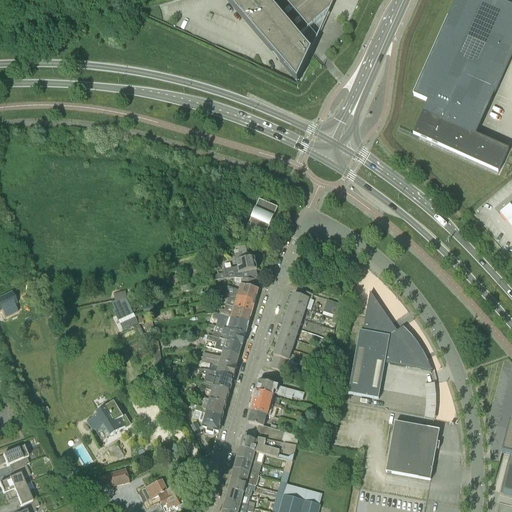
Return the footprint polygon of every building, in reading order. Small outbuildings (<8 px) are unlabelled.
[(225,0),(297,84),(309,57),(312,52),(311,52),(303,42),(305,40),(302,36),(300,38),(299,38),(321,19),(328,12),(329,13),(335,0),(225,0)] [(476,136),(495,93),(511,54),(511,7),(495,0),(456,0),(413,96),(428,102),(413,135),(498,173),(509,150),(476,136)] [(247,228),(266,236),(278,209),(259,200),(247,228)] [(511,208),(511,209),(510,207),(500,215),(511,229),(511,208)] [(241,280),(255,281),(255,280),(249,280),(248,273),(257,271),(254,259),(236,263),(237,268),(222,271),(223,275),(218,276),(218,275),(210,277),(211,282),(234,279),(241,279),(241,280)] [(258,291),(255,291),(256,281),(255,281),(241,280),(241,286),(240,286),(239,291),(228,288),(227,295),(255,303),(258,291)] [(126,299),(127,298),(126,292),(114,295),(115,302),(126,299)] [(291,304),(306,309),(309,300),(311,301),(313,296),(301,292),(300,297),(294,295),(291,304)] [(255,303),(227,295),(222,293),(221,298),(230,301),(229,307),(252,313),(255,303)] [(385,364),(431,373),(428,363),(423,354),(417,345),(410,336),(403,328),(397,332),(370,293),(363,333),(360,332),(348,395),(379,400),(385,364)] [(0,310),(4,318),(14,313),(10,305),(13,304),(7,294),(0,297),(0,310)] [(127,298),(126,299),(129,306),(138,304),(137,296),(127,298)] [(135,319),(129,306),(126,299),(115,302),(111,302),(112,308),(119,322),(124,332),(138,325),(135,319)] [(338,317),(340,304),(328,300),(324,313),(333,316),(338,317)] [(287,315),(302,320),(306,309),(291,304),(287,315)] [(219,316),(249,324),(252,313),(229,307),(226,306),(224,312),(221,311),(219,316)] [(249,324),(219,316),(214,315),(213,320),(224,323),(222,329),(246,336),(249,324)] [(284,326),(299,331),(302,320),(287,315),(284,326)] [(147,333),(154,332),(153,323),(145,324),(147,333)] [(280,336),(296,341),(299,331),(284,326),(280,336)] [(243,346),(246,336),(222,329),(219,328),(218,334),(211,332),(209,337),(243,346)] [(147,343),(154,343),(153,334),(143,335),(147,343)] [(223,353),(239,357),(242,347),(243,347),(243,346),(209,337),(204,336),(203,340),(216,344),(214,351),(223,353)] [(277,347),(298,354),(301,343),(296,341),(280,336),(277,347)] [(152,353),(160,352),(158,342),(154,343),(147,343),(152,353)] [(298,354),(277,347),(274,357),(275,358),(285,361),(295,364),(298,354)] [(160,360),(161,360),(160,352),(152,353),(155,361),(160,360)] [(226,364),(236,367),(239,357),(223,353),(221,359),(204,353),(203,358),(226,364)] [(237,368),(236,367),(226,364),(203,358),(201,363),(206,364),(204,370),(234,378),(237,368)] [(275,358),(273,363),(283,367),(285,361),(275,358)] [(283,367),(273,363),(272,369),(282,372),(283,367)] [(213,387),(230,392),(234,378),(204,370),(199,370),(199,375),(212,378),(212,379),(215,380),(213,387)] [(209,401),(226,405),(230,392),(213,387),(199,383),(198,389),(202,390),(212,393),(209,401)] [(303,401),(304,395),(262,383),(259,385),(257,393),(274,398),(275,393),(277,394),(276,396),(284,398),(292,400),(292,398),(303,401)] [(437,384),(427,384),(426,419),(436,419),(437,384)] [(254,403),(276,409),(281,410),(282,407),(278,406),(280,399),(274,398),(257,393),(254,403)] [(202,414),(222,419),(226,405),(209,401),(207,411),(203,410),(204,408),(190,404),(189,410),(202,414)] [(104,426),(110,437),(125,428),(120,420),(123,418),(114,403),(112,404),(99,412),(96,414),(97,416),(87,422),(93,433),(104,426)] [(251,412),(267,417),(274,418),(276,409),(254,403),(251,412)] [(257,440),(281,445),(284,433),(264,428),(267,417),(251,412),(248,424),(258,427),(254,442),(257,443),(257,440)] [(215,431),(218,433),(222,419),(202,414),(199,422),(203,423),(202,428),(207,429),(206,432),(214,435),(215,431)] [(386,473),(431,481),(436,450),(439,450),(440,444),(438,443),(440,432),(395,423),(386,473)] [(196,437),(202,434),(196,424),(190,427),(196,437)] [(511,425),(503,460),(511,462),(511,478),(511,479),(505,504),(511,505),(511,425)] [(243,439),(240,450),(278,460),(286,462),(292,464),(297,448),(281,445),(257,440),(257,443),(254,442),(243,439)] [(11,472),(28,464),(26,459),(28,458),(23,448),(0,457),(0,465),(5,464),(7,467),(9,466),(11,472)] [(237,460),(262,467),(265,457),(240,450),(237,460)] [(234,471),(259,477),(262,467),(237,460),(234,471)] [(283,473),(289,474),(292,464),(286,462),(283,473)] [(0,487),(3,494),(23,485),(21,480),(30,476),(25,466),(29,465),(28,464),(11,472),(14,478),(0,483),(0,487)] [(113,489),(130,485),(127,470),(109,475),(105,476),(107,484),(111,483),(113,489)] [(231,481),(256,488),(259,477),(234,471),(231,481)] [(289,474),(283,473),(280,483),(287,485),(289,474)] [(161,503),(165,511),(169,511),(176,509),(177,511),(185,507),(177,491),(169,495),(162,481),(146,490),(152,501),(158,498),(161,503)] [(229,492),(244,496),(245,490),(255,492),(256,488),(231,481),(229,492)] [(287,485),(280,483),(278,494),(284,495),(286,487),(287,485)] [(21,507),(36,500),(32,491),(27,493),(23,485),(3,494),(3,495),(4,495),(8,503),(7,503),(7,504),(17,499),(21,507)] [(281,506),(279,511),(318,511),(320,507),(319,507),(322,496),(286,487),(284,495),(281,506)] [(284,495),(278,494),(276,493),(276,494),(258,489),(257,493),(275,498),(276,498),(275,504),(281,506),(284,495)] [(226,502),(250,509),(251,504),(242,502),(244,496),(229,492),(226,502)] [(35,511),(34,509),(39,507),(36,500),(21,507),(21,508),(22,507),(24,511),(35,511)] [(222,511),(253,511),(254,509),(250,509),(226,502),(222,511)]
